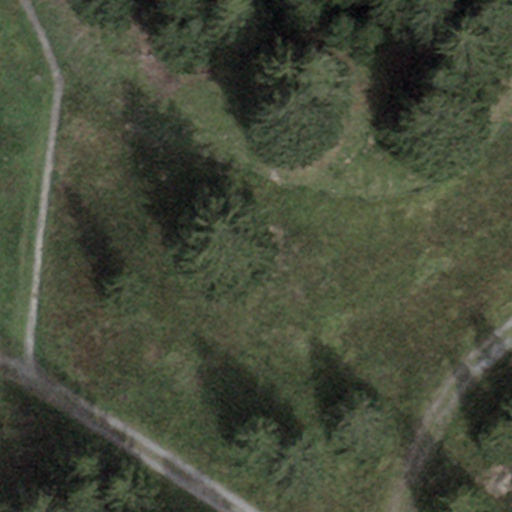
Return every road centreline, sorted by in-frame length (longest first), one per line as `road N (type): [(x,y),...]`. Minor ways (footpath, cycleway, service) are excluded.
road 1 (track): [(242,511),(65,381),(16,371)]
road 2 (track): [(400,511),(450,370),(511,315)]
